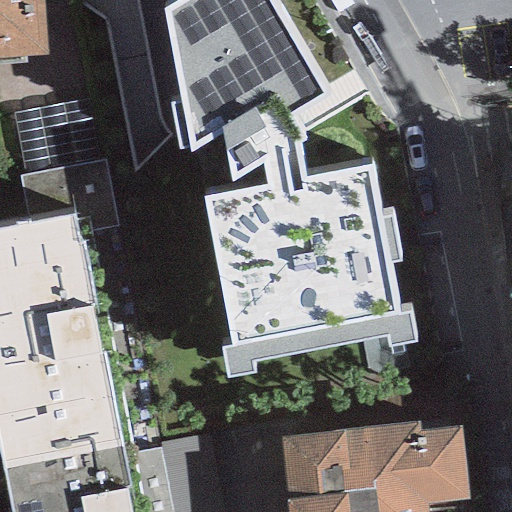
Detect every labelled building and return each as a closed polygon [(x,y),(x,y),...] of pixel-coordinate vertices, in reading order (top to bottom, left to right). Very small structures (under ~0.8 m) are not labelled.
[(41,0),(0,0),(0,58),(45,55),(41,0)] [(271,0),(179,0),(162,11),(190,152),(223,135),(230,179),(264,157),(269,185),(204,194),(233,348),(221,348),(227,377),(254,372),(252,361),(387,337),(389,345),(414,341),(407,313),(397,313),(388,263),(398,261),(391,216),(381,218),(371,165),(304,175),(297,142),(303,138),(292,115),(328,95),(271,0)] [(19,176),(27,218),(70,210),(72,221),(87,218),(90,231),(115,226),(103,161),(19,176)] [(0,452),(3,470),(121,447),(103,352),(98,353),(89,307),(94,306),(81,243),(77,244),(72,221),(70,210),(27,218),(0,223),(0,452)] [(250,511),(195,250),(132,262),(181,511),(250,511)] [(417,423),(280,439),(287,500),(284,501),(285,511),(425,511),(424,504),(468,499),(460,430),(419,434),(417,423)] [(133,511),(121,447),(3,470),(11,511),(133,511)]
